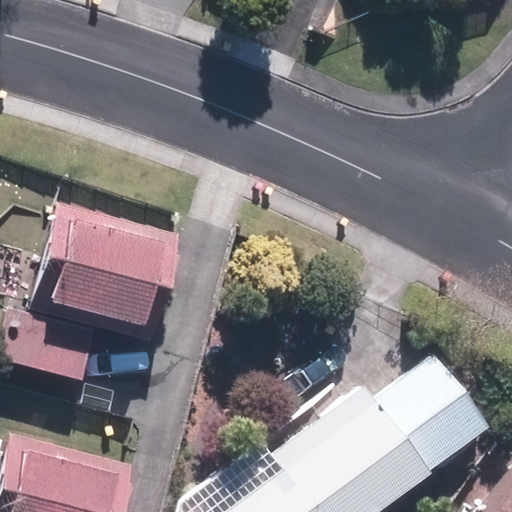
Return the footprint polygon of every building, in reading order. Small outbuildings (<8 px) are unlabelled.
[(165,238),(46,205),(16,314),(83,332),(134,347),(165,238)] [(0,309),(0,366),(68,386),(83,332),(16,314),(0,309)] [(366,511),(474,430),(419,359),(361,404),(349,389),(258,460),(269,474),(219,511),(366,511)] [(111,511),(123,471),(0,436),(0,511),(111,511)] [(511,511),(511,459),(510,458),(463,511),(511,511)]
